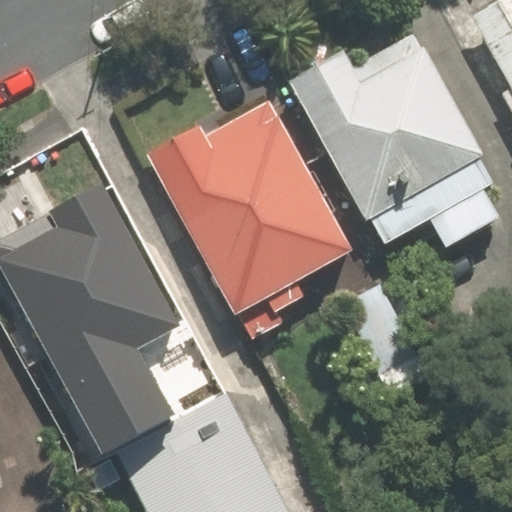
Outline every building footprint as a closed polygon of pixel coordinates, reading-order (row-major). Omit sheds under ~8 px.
[(511,105),(511,1),(469,23),(511,105)] [(479,198),(492,191),(422,56),(359,88),(343,56),(286,85),(372,252),(425,225),(440,253),(493,225),(479,198)] [(200,128),(146,156),(230,315),(351,252),(279,116),(212,151),(200,128)] [(0,235),(0,263),(65,387),(173,330),(96,185),(0,235)] [(381,284),(342,304),(390,394),(429,374),(381,284)] [(129,364),(65,398),(97,457),(115,447),(161,423),(129,364)] [(161,423),(115,447),(149,511),(285,511),(222,391),(161,423)]
